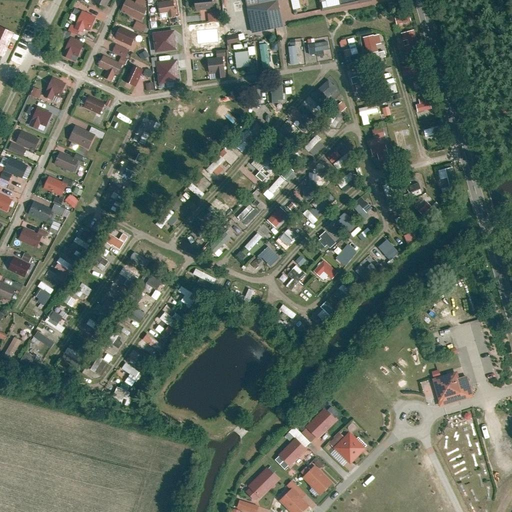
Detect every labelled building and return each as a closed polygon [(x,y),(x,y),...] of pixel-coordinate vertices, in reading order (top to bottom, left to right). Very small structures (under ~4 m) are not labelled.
[(136,0),(135,4),(127,0),(126,0),(120,12),(140,22),(146,9),(143,7),(145,3),(139,0),(136,0)] [(211,0),(194,0),(195,11),(212,10),(211,0)] [(320,0),(323,10),(368,0),(320,0)] [(277,1),(246,7),(252,34),(283,27),(277,1)] [(173,2),(158,4),(159,14),(167,13),(168,19),(176,18),(173,2)] [(95,18),(81,12),(74,30),(82,33),(84,29),(89,31),(95,18)] [(208,13),(208,22),(219,22),(219,13),(208,13)] [(409,14),(394,18),(397,26),(411,21),(409,14)] [(136,21),(133,29),(143,33),(146,26),(136,21)] [(13,34),(0,27),(0,55),(2,57),(13,34)] [(135,35),(119,27),(114,39),(130,46),(135,35)] [(213,29),(196,30),(196,40),(205,40),(205,44),(213,43),(213,29)] [(415,29),(395,35),(400,52),(405,50),(407,58),(413,57),(412,52),(420,50),(415,29)] [(159,30),(153,30),(155,52),(175,50),(173,30),(159,31),(159,30)] [(379,34),(363,38),(368,60),(379,58),(377,45),(382,44),(379,34)] [(228,44),(240,42),(238,35),(226,37),(228,44)] [(351,63),(360,60),(355,37),(340,41),(344,57),(350,56),(351,63)] [(83,45),(70,38),(62,56),(74,62),(83,45)] [(324,56),(324,51),(329,50),(328,42),(315,43),(315,40),(304,41),(305,62),(316,61),(315,57),(324,56)] [(267,44),(259,45),(263,69),(271,67),(267,44)] [(128,51),(115,45),(111,53),(119,57),(117,62),(122,64),(128,51)] [(249,52),(235,53),(236,68),(250,67),(249,52)] [(117,62),(103,56),(98,67),(107,71),(103,79),(111,82),(114,75),(117,77),(122,64),(117,62)] [(225,77),(223,58),(208,60),(211,79),(225,77)] [(176,61),(157,63),(159,83),(179,81),(176,61)] [(402,66),(402,75),(421,75),(421,66),(402,66)] [(141,72),(131,68),(124,83),(134,87),(141,72)] [(352,77),(354,91),(361,90),(362,96),(370,95),(369,85),(372,85),(370,74),(352,77)] [(65,84),(51,78),(43,97),(51,100),(53,95),(59,98),(65,84)] [(393,78),(382,81),(386,95),(397,92),(393,78)] [(426,79),(413,83),(415,91),(429,86),(426,79)] [(283,85),(271,86),(272,104),(285,103),(283,85)] [(246,87),(248,107),(261,106),(260,86),(246,87)] [(31,97),(38,99),(40,90),(33,88),(31,97)] [(104,104),(88,97),(83,108),(99,115),(104,104)] [(424,98),(419,99),(420,104),(416,105),(417,113),(432,110),(430,102),(425,103),(424,98)] [(342,102),(336,108),(341,112),(346,107),(342,102)] [(376,111),(375,105),(362,108),(365,121),(381,117),(379,110),(376,111)] [(51,114),(36,107),(28,126),(37,130),(39,125),(45,127),(51,114)] [(389,107),(382,109),(384,117),(391,115),(389,107)] [(336,130),(341,121),(336,118),(339,113),(333,110),(324,126),(330,129),(331,127),(336,130)] [(94,135),(75,126),(69,140),(88,149),(94,135)] [(232,144),(240,153),(248,145),(244,141),(253,132),(248,128),(232,144)] [(374,139),(385,137),(383,128),(372,130),(374,139)] [(408,153),(405,137),(409,136),(408,129),(394,132),(398,155),(408,153)] [(139,144),(152,148),(155,134),(143,131),(139,144)] [(35,139),(21,132),(16,142),(30,149),(35,139)] [(305,147),(314,156),(326,144),(317,135),(305,147)] [(370,149),(372,156),(377,155),(379,161),(389,158),(385,145),(370,149)] [(333,164),(337,169),(355,158),(348,146),(339,151),(343,157),(333,164)] [(217,177),(230,165),(237,157),(228,147),(207,168),(217,177)] [(137,153),(133,160),(144,166),(147,158),(137,153)] [(78,161),(63,154),(58,166),(73,172),(78,161)] [(3,156),(0,162),(0,185),(7,188),(12,174),(27,180),(32,167),(3,156)] [(262,161),(254,160),(252,169),(267,173),(269,166),(261,164),(262,161)] [(134,182),(140,166),(128,162),(123,178),(134,182)] [(450,186),(456,184),(451,168),(445,170),(450,186)] [(262,182),(266,178),(261,172),(256,176),(262,182)] [(341,189),(354,179),(350,174),(337,184),(341,189)] [(280,177),(269,190),(274,194),(285,181),(280,177)] [(67,185),(52,178),(46,190),(61,197),(67,185)] [(394,182),(382,186),(388,201),(399,196),(394,182)] [(409,186),(413,197),(422,193),(418,183),(409,186)] [(9,199),(0,194),(0,207),(4,210),(9,199)] [(75,207),(78,199),(68,195),(65,203),(75,207)] [(110,197),(106,207),(118,213),(124,199),(118,196),(116,200),(110,197)] [(364,219),(373,209),(361,197),(351,206),(364,219)] [(312,223),(328,209),(322,202),(306,216),(312,223)] [(418,211),(423,215),(431,206),(427,202),(418,211)] [(436,202),(423,216),(427,220),(440,206),(436,202)] [(51,211),(37,204),(32,216),(46,223),(51,211)] [(237,218),(246,227),(259,213),(249,205),(237,218)] [(63,216),(65,210),(54,206),(52,211),(63,216)] [(217,227),(225,216),(213,206),(204,217),(217,227)] [(169,209),(156,224),(161,229),(174,214),(169,209)] [(345,213),(336,222),(348,235),(357,226),(345,213)] [(173,226),(177,218),(172,216),(168,224),(173,226)] [(407,228),(409,234),(404,236),(406,242),(419,237),(415,225),(407,228)] [(202,227),(197,233),(193,230),(184,240),(193,248),(207,232),(202,227)] [(279,238),(288,247),(297,238),(288,229),(279,238)] [(42,238),(27,231),(22,241),(37,248),(42,238)] [(225,232),(209,250),(215,255),(231,237),(225,232)] [(318,239),(329,250),(336,243),(326,232),(318,239)] [(120,250),(128,237),(123,234),(119,240),(108,233),(104,241),(120,250)] [(70,250),(75,253),(79,246),(86,250),(89,245),(76,238),(70,250)] [(387,240),(383,244),(393,257),(398,253),(387,240)] [(336,258),(345,266),(357,252),(347,244),(336,258)] [(258,256),(270,268),(280,258),(268,247),(258,256)] [(146,268),(150,261),(134,252),(130,259),(146,268)] [(362,282),(381,271),(373,256),(354,267),(362,282)] [(301,257),(296,262),(301,266),(305,260),(301,257)] [(29,266),(14,258),(8,271),(23,278),(29,266)] [(62,273),(57,279),(64,284),(76,268),(61,258),(54,267),(62,273)] [(326,285),(338,273),(324,260),(313,272),(326,285)] [(292,280),(286,287),(291,291),(306,274),(296,265),(287,275),(292,280)] [(95,269),(92,274),(98,278),(102,273),(95,269)] [(195,269),(193,275),(214,284),(217,279),(195,269)] [(147,284),(158,289),(165,275),(154,270),(147,284)] [(287,276),(282,283),(286,286),(291,279),(287,276)] [(16,290),(2,283),(0,286),(0,295),(10,301),(16,290)] [(81,298),(87,287),(81,284),(75,294),(81,298)] [(343,284),(338,289),(341,292),(336,297),(342,303),(351,293),(343,284)] [(181,286),(178,292),(184,296),(180,302),(189,307),(197,296),(181,286)] [(139,323),(143,317),(133,311),(141,297),(137,294),(125,315),(139,323)] [(292,320),(296,315),(283,305),(279,310),(292,320)] [(326,305),(317,315),(328,326),(337,316),(326,305)] [(64,321),(68,316),(62,311),(59,315),(54,311),(45,322),(61,334),(68,324),(64,321)] [(182,318),(176,313),(172,317),(166,312),(160,318),(173,329),(182,318)] [(488,353),(479,320),(451,327),(456,349),(477,343),(478,346),(481,355),(488,353)] [(51,349),(55,342),(37,331),(31,341),(38,345),(40,342),(51,349)] [(162,353),(166,346),(146,334),(142,341),(162,353)] [(33,369),(38,359),(26,352),(20,362),(33,369)] [(65,354),(63,359),(77,368),(80,364),(65,354)] [(130,374),(125,382),(134,387),(142,373),(125,363),(122,369),(130,374)] [(456,373),(433,379),(440,405),(471,397),(465,377),(457,379),(456,373)] [(112,400),(129,406),(134,393),(117,387),(112,400)] [(336,421),(325,410),(305,429),(316,440),(336,421)] [(360,450),(348,437),(335,449),(348,462),(360,450)] [(305,452),(293,441),(280,454),(292,465),(305,452)] [(312,461),(320,468),(324,464),(317,456),(312,461)] [(270,468),(250,490),(261,499),(280,478),(270,468)] [(329,484),(314,468),(304,478),(320,493),(329,484)] [(301,511),(307,506),(292,492),(282,502),(292,511),(301,511)] [(239,500),(236,510),(244,511),(268,511),(269,510),(260,508),(261,506),(239,500)]
